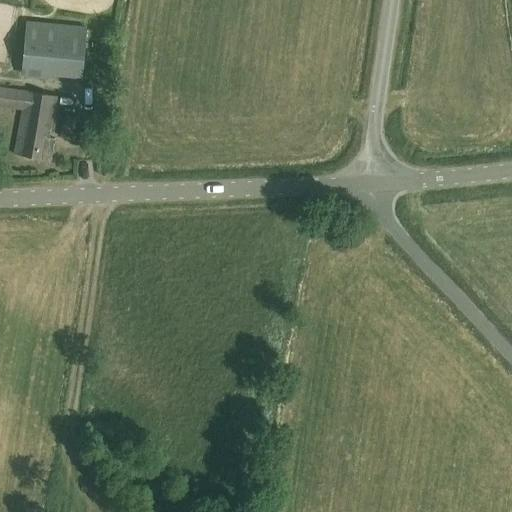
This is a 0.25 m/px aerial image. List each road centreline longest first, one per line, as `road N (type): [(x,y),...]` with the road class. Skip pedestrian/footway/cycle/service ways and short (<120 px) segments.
road 1 (tertiary): [(0,198),(371,182)]
road 2 (unclassified): [(511,356),(399,236),(371,182)]
road 3 (unclassified): [(371,182),(389,0)]
road 4 (tertiary): [(371,182),(511,168)]
